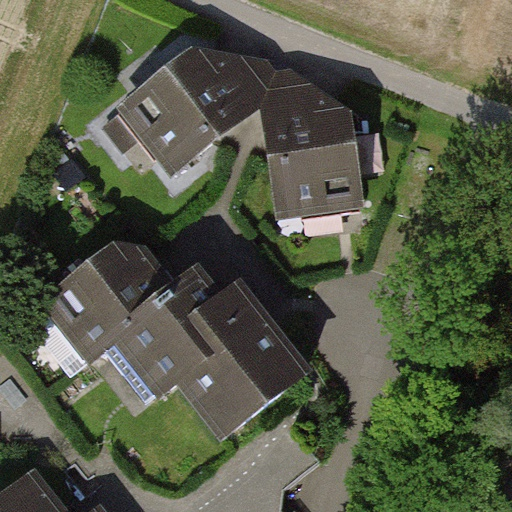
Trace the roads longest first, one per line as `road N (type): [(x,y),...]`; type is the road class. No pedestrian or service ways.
road 1 (track): [(511,128),(191,0)]
road 2 (residential): [(353,511),(399,306)]
